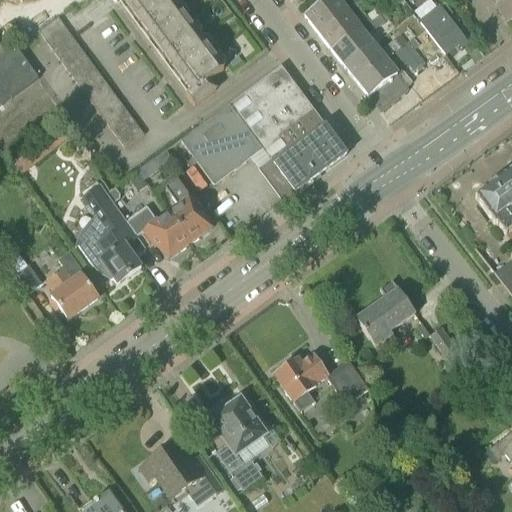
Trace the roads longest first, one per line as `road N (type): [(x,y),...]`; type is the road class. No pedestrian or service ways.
road 1 (tertiary): [(0,456),(271,259)]
road 2 (residential): [(389,174),(253,0)]
road 3 (residential): [(511,336),(389,174)]
road 4 (tertiary): [(389,174),(511,87)]
road 5 (tertiary): [(389,174),(352,187),(299,225),(271,259)]
road 6 (tertiary): [(271,259),(310,244),(365,204),(389,174)]
